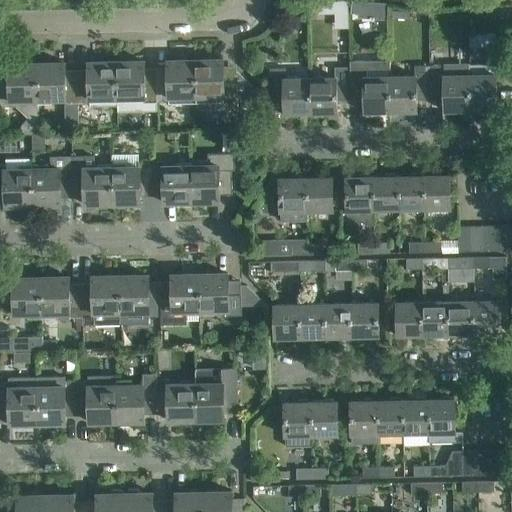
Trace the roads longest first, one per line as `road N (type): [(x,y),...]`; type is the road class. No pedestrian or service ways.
road 1 (residential): [(252,0),(232,19),(0,23)]
road 2 (residential): [(249,454),(0,458)]
road 3 (residential): [(267,142),(511,139)]
road 4 (residential): [(243,238),(0,242)]
road 5 (residential): [(272,369),(511,362)]
